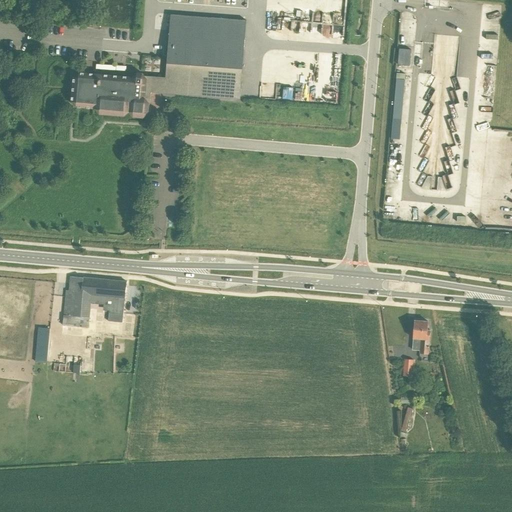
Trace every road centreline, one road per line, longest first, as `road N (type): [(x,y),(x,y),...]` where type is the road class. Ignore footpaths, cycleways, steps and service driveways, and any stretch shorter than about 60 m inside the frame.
road 1 (primary): [(139,267),(511,304)]
road 2 (primary): [(511,295),(273,266),(139,267)]
road 3 (primary): [(0,256),(139,267)]
